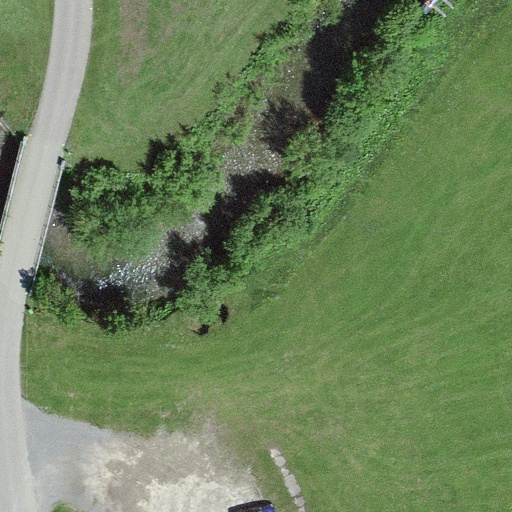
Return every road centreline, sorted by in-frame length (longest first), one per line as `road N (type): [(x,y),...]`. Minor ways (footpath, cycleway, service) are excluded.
road 1 (unclassified): [(74,0),(10,286),(0,368)]
road 2 (unclassified): [(0,390),(11,511)]
